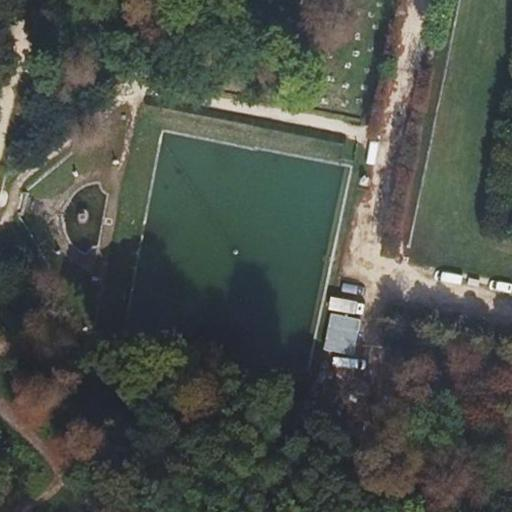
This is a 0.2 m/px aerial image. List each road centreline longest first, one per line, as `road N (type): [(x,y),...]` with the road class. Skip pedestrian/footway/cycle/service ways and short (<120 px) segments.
road 1 (track): [(329,423),(413,0)]
road 2 (track): [(511,478),(442,291)]
road 3 (track): [(349,327),(419,511)]
road 4 (track): [(511,307),(360,273)]
